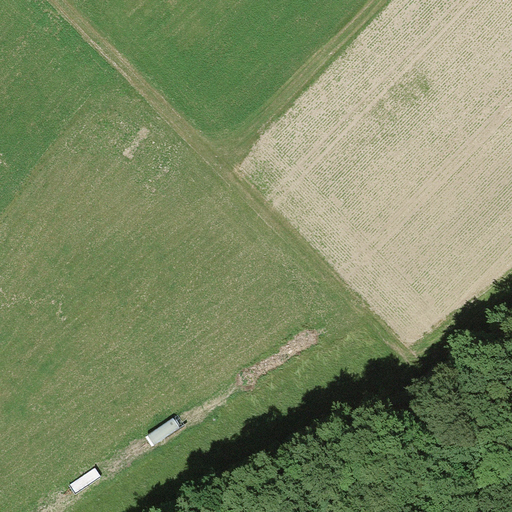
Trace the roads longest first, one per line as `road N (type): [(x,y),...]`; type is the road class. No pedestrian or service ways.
road 1 (track): [(268,191),(74,0)]
road 2 (track): [(355,0),(225,142)]
